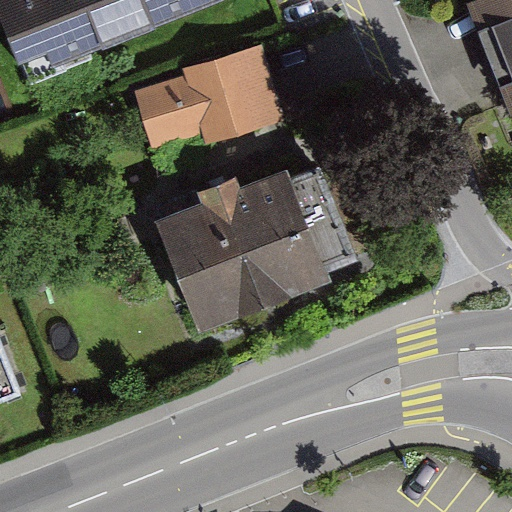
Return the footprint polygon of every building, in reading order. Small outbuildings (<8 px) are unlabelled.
[(49,57),(54,72),(228,4),(225,0),(0,0),(0,15),(21,68),(49,57)] [(511,0),(486,0),(469,7),(511,114),(511,0)] [(263,47),(187,71),(189,78),(138,94),(157,153),(205,138),(209,148),(287,123),(263,47)] [(238,179),(153,213),(202,335),(333,283),(330,275),(360,264),(322,169),(293,180),(289,172),(242,191),(238,179)] [(0,409),(25,399),(0,334),(0,409)]
